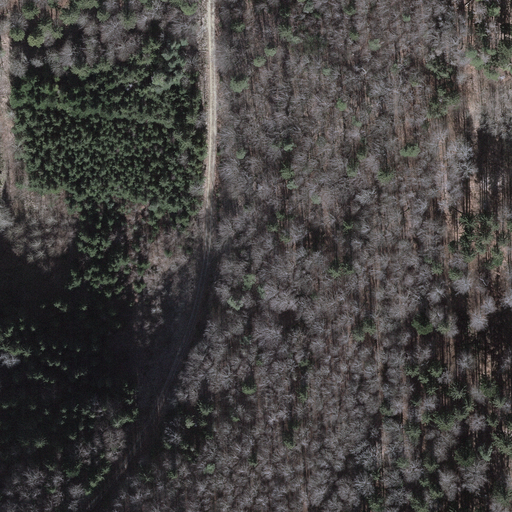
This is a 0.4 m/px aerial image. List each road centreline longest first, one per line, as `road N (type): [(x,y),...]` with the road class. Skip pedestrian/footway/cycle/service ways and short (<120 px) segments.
road 1 (track): [(213,0),(207,243),(192,327),(156,416),(88,511)]
road 2 (track): [(0,119),(7,144),(0,242)]
